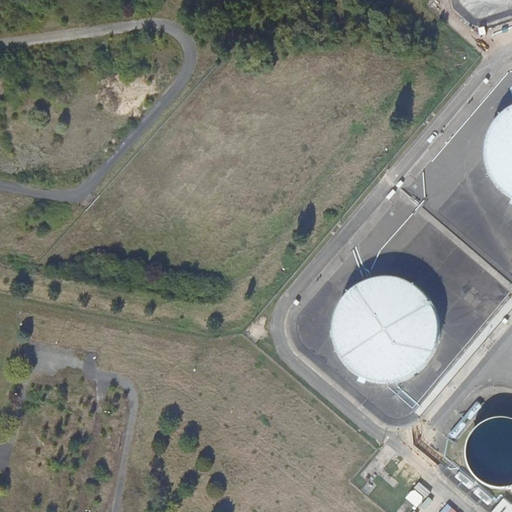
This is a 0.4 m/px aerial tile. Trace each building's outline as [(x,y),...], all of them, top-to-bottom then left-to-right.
[(511,107),(511,108),(502,114),(495,122),(491,129),(486,142),(485,153),(488,171),(495,184),(502,192),(511,198),(511,107)] [(421,291),(409,283),(395,279),(384,278),(372,280),(369,281),(366,282),(365,282),(356,287),(348,294),(341,303),(335,316),(333,327),(334,338),(335,345),(343,361),(356,374),(373,381),(384,383),(388,382),(391,382),(397,381),(398,381),(409,377),(418,372),(428,361),(435,348),(438,330),(435,312),(428,300),(421,291)] [(470,420),(483,405),(477,401),(465,415),(469,418),(470,420)] [(511,419),(510,419),(503,418),(495,418),(484,422),(478,427),(472,434),(467,446),(467,451),(466,455),(468,465),(472,472),(478,479),(486,485),(495,488),(505,488),(510,487),(511,486),(511,419)] [(455,438),(467,424),(465,423),(461,419),(449,433),(449,434),(455,438)] [(474,483),(460,471),(455,477),(469,489),(474,483)] [(493,499),(479,487),(474,493),(488,505),(493,499)] [(511,511),(511,505),(511,506),(504,499),(492,511),(511,511)]
